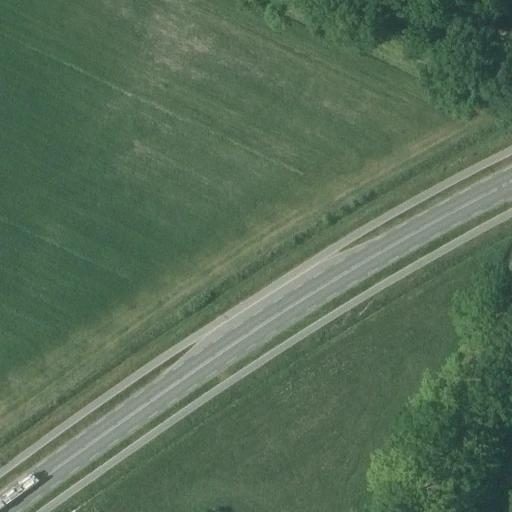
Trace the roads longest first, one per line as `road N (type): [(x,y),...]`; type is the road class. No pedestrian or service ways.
road 1 (primary): [(7,511),(247,337),(511,182)]
road 2 (unclassified): [(426,511),(511,319)]
